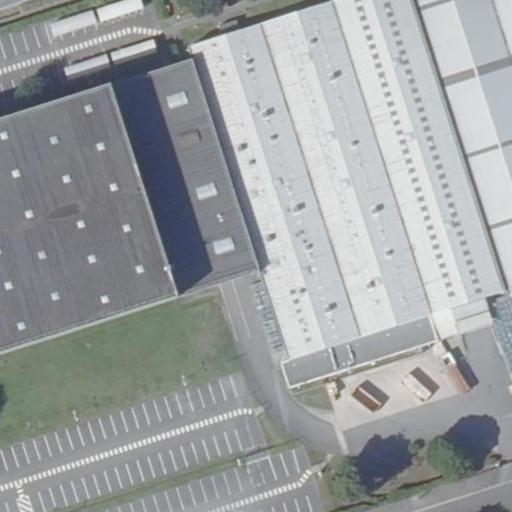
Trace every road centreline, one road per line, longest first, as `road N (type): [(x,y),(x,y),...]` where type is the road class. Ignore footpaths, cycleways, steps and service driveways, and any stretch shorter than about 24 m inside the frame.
road 1 (unknown): [(511,425),(505,407),(347,432),(323,428),(278,395),(235,291)]
road 2 (unknown): [(0,499),(228,432),(255,443),(276,497),(265,509)]
